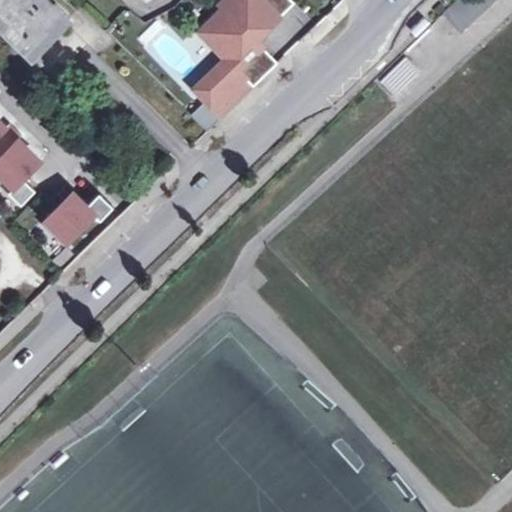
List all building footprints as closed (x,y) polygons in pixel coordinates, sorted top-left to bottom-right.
[(65,20),(45,0),(0,0),(0,25),(30,56),(65,20)] [(212,88),(228,105),(275,59),(254,37),(290,0),(218,0),(218,1),(221,5),(197,28),(223,55),(235,66),(212,88)] [(455,0),(443,12),(460,31),(494,0),(455,0)] [(192,85),(220,113),(228,105),(212,88),(235,66),(223,55),(192,85)] [(406,55),(379,81),(395,97),(422,71),(406,55)] [(39,160),(17,138),(0,154),(0,176),(11,187),(7,191),(19,204),(33,190),(21,178),(39,160)] [(0,176),(0,184),(7,191),(11,187),(0,176)] [(71,191),(44,219),(66,241),(93,214),(98,220),(112,207),(98,193),(85,205),(71,191)] [(44,219),(39,224),(62,246),(66,241),(44,219)] [(38,247),(58,267),(69,256),(49,236),(38,247)]
